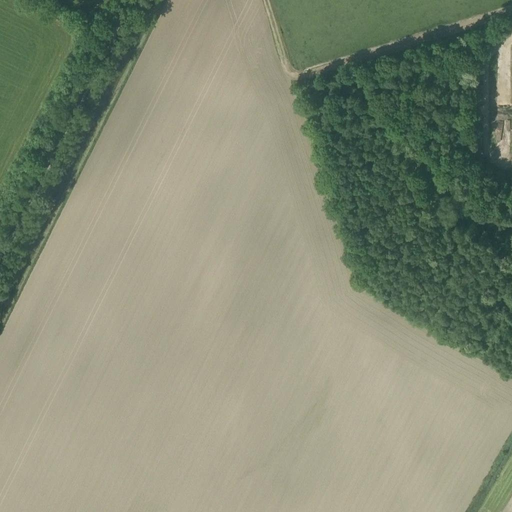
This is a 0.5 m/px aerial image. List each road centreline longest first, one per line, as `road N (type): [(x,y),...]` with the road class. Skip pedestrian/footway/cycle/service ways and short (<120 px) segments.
road 1 (track): [(268,0),(287,64),(305,79),(511,14)]
road 2 (track): [(130,0),(0,262)]
